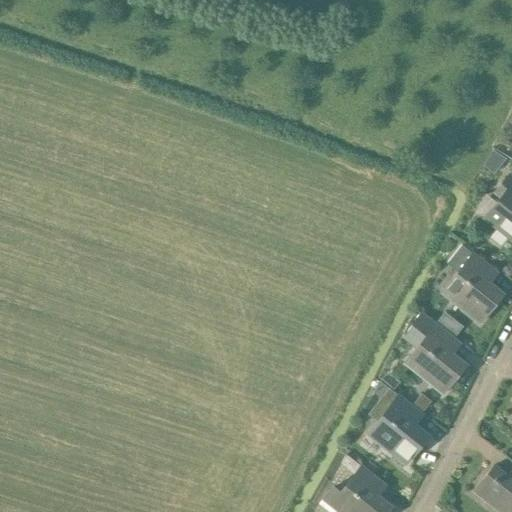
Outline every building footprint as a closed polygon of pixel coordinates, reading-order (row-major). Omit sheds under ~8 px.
[(484,218),(511,240),(511,176),(509,174),(495,192),(501,197),(484,218)] [(479,323),(502,295),(488,283),(497,273),(473,253),(462,244),(447,263),(457,272),(441,291),(479,323)] [(445,313),(437,322),(445,329),(453,320),(445,313)] [(441,393),(465,364),(452,353),(459,344),(436,324),(404,362),(441,393)] [(388,388),(379,399),(389,406),(398,395),(388,388)] [(405,465),(429,437),(414,424),(423,414),(399,394),(366,433),(405,465)] [(421,394),(414,403),(423,411),(431,401),(421,394)] [(501,511),(511,511),(511,477),(495,463),(477,486),(499,504),(496,507),(501,511)] [(339,511),(388,511),(392,508),(377,496),(385,486),(360,465),(340,490),(332,484),(320,499),(322,500),(318,504),(328,511),(336,511),(338,510),(339,511)]
